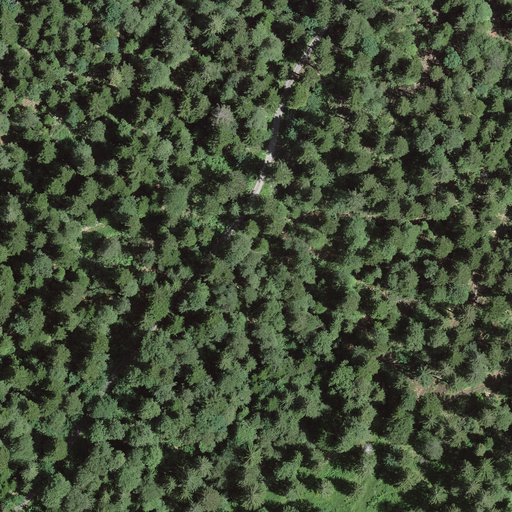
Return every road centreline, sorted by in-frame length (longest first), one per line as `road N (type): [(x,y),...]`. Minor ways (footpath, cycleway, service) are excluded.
road 1 (track): [(14,511),(251,202),(292,79),(343,0)]
road 2 (track): [(363,503),(511,210)]
road 3 (track): [(0,264),(172,208),(274,143)]
